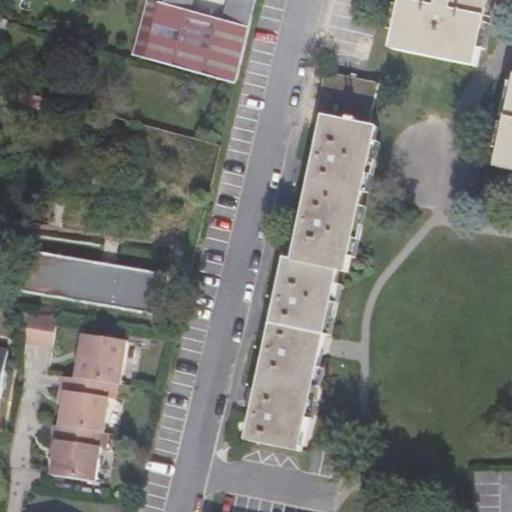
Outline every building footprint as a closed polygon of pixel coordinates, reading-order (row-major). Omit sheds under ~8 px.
[(235,86),(248,30),(220,22),(187,12),(160,4),(147,0),(131,56),(235,86)] [(161,0),(160,4),(187,12),(190,0),(161,0)] [(248,30),(255,0),(226,0),(220,22),(248,30)] [(474,68),(488,0),(401,0),(391,50),(474,68)] [(375,85),(323,74),(315,114),(324,117),(293,262),(285,260),(246,441),(301,454),(317,378),(340,272),(347,273),(378,128),(368,126),(375,85)] [(64,117),(67,106),(12,91),(9,101),(38,109),(38,112),(64,117)] [(511,170),(511,97),(497,168),(511,170)] [(164,316),(170,276),(18,251),(12,292),(164,316)] [(59,317),(31,313),(26,344),(54,348),(59,317)] [(67,372),(65,387),(69,388),(68,399),(65,421),(58,420),(56,435),(60,436),(58,450),(56,470),(101,477),(107,445),(111,445),(114,430),(109,429),(114,394),(120,396),(122,380),(126,381),(133,337),(88,330),(81,374),(67,372)]
